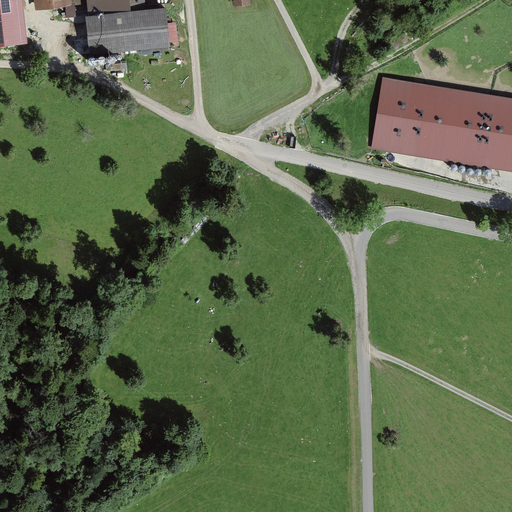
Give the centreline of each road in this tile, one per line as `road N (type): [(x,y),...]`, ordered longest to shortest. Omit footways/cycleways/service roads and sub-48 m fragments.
road 1 (track): [(227,142),(481,0)]
road 2 (unclassified): [(242,149),(511,202)]
road 3 (unclassified): [(357,250),(368,511)]
road 4 (track): [(0,64),(99,78),(242,149)]
road 5 (unclassified): [(357,250),(388,211),(511,235)]
road 6 (track): [(511,418),(363,346)]
road 7 (unclassified): [(242,149),(314,197),(357,250)]
road 8 (track): [(200,131),(188,0)]
